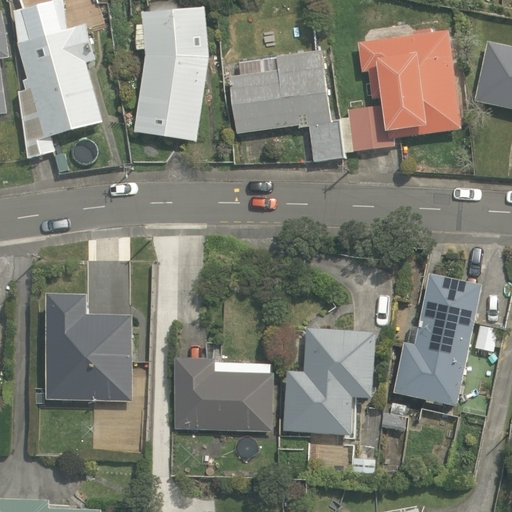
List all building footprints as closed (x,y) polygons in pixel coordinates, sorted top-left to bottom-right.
[(27,89),(20,91),(30,159),(58,151),(54,136),(105,122),(89,62),(98,60),(88,23),(68,30),(64,0),(56,0),(17,11),(21,43),(19,44),(30,79),(25,80),(27,89)] [(207,6),(144,12),(148,55),(136,132),(199,142),(211,58),(207,6)] [(0,113),(10,112),(2,59),(12,57),(5,11),(0,11),(0,113)] [(342,119),(346,153),(398,146),(397,139),(465,130),(451,31),(434,33),(433,29),(416,31),(416,35),(360,43),(364,72),(370,71),(374,99),(384,98),(385,105),(350,110),(351,118),(342,119)] [(511,45),(490,41),(476,101),(511,108),(511,45)] [(346,153),(342,119),(333,120),(329,97),(332,96),(325,50),(278,57),(278,58),(241,63),(242,75),(230,77),(239,134),(301,125),(302,128),(311,127),(316,163),(347,158),(346,153)] [(486,284),(432,273),(417,344),(406,342),(395,393),(460,407),(486,284)] [(91,313),(92,294),(49,293),(49,401),(135,403),(136,315),(91,313)] [(376,398),(380,332),(309,327),(306,371),(289,371),(285,431),(354,435),(356,397),(376,398)] [(219,363),(219,359),(179,357),(177,429),(274,432),(276,374),(274,374),(274,364),(219,363)] [(412,409),(389,405),(385,425),(408,429),(412,409)] [(53,508),(53,500),(0,497),(0,511),(104,511),(105,509),(53,508)]
